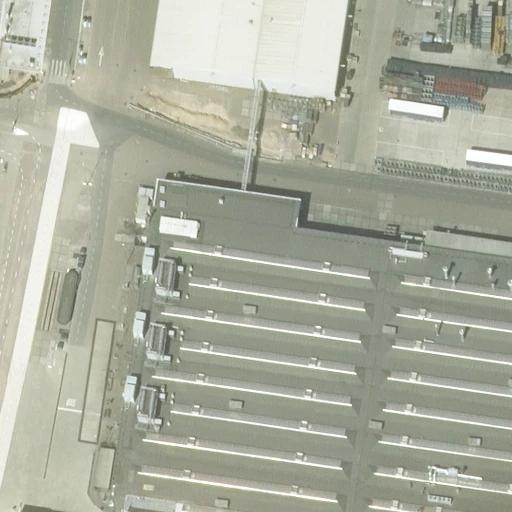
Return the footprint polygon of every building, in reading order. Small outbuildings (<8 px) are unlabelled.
[(0,0),(0,53),(37,59),(45,0),(0,0)] [(334,102),(348,0),(185,0),(174,79),(334,102)] [(511,511),(511,272),(298,241),(302,212),(158,191),(154,221),(151,241),(127,402),(111,511),(511,511)] [(399,252),(425,256),(427,240),(401,236),(399,252)] [(131,291),(138,292),(141,273),(134,272),(131,291)] [(59,312),(68,314),(72,296),(62,294),(59,312)] [(93,490),(108,492),(114,453),(99,451),(93,490)]
